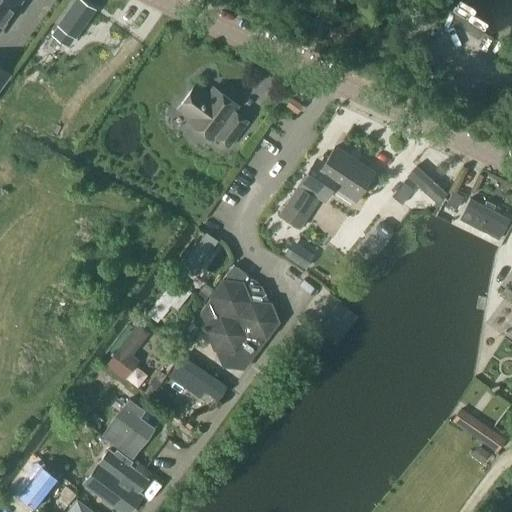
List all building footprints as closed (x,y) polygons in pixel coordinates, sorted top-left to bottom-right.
[(0,0),(0,27),(19,0),(0,0)] [(76,36),(96,8),(84,0),(75,0),(59,24),(57,23),(34,56),(48,66),(71,33),(76,36)] [(0,86),(10,73),(0,66),(0,86)] [(35,73),(27,67),(20,79),(27,84),(35,73)] [(229,144),(247,120),(234,110),(236,107),(218,93),(214,98),(196,84),(182,104),(195,114),(190,121),(213,138),(216,134),(229,144)] [(76,100),(62,89),(51,104),(65,115),(76,100)] [(350,157),(335,147),(318,173),(310,168),(300,183),(319,196),(328,182),(355,200),(372,174),(369,172),(370,171),(360,165),(360,166),(349,158),(350,157)] [(318,199),(298,186),(279,214),(299,227),(318,199)] [(463,195),(452,189),(445,201),(456,208),(463,195)] [(485,203),(471,196),(459,219),(501,240),(511,217),(494,208),(496,204),(487,199),(485,203)] [(205,230),(180,266),(192,275),(206,255),(210,257),(216,250),(212,247),(218,239),(205,230)] [(264,285),(236,265),(213,296),(214,298),(203,313),(211,330),(210,331),(217,350),(219,350),(225,366),(245,369),(268,338),(269,338),(281,321),(273,302),(271,302),(264,285)] [(191,291),(174,277),(146,312),(157,321),(170,303),(177,308),(191,291)] [(212,286),(205,281),(196,294),(204,300),(212,286)] [(199,323),(192,319),(182,334),(188,338),(191,337),(193,332),(199,323)] [(149,331),(137,322),(105,363),(124,378),(139,358),(132,354),(149,331)] [(182,353),(167,374),(199,396),(204,390),(217,399),(227,384),(182,353)] [(154,377),(145,389),(152,394),(159,384),(161,382),(154,377)] [(152,394),(151,396),(165,405),(173,394),(159,384),(152,394)] [(90,408),(76,395),(67,407),(82,419),(90,408)] [(145,409),(129,397),(101,434),(132,457),(155,427),(140,416),(145,409)] [(486,424),(460,407),(451,420),(477,437),(486,424)] [(478,444),(471,455),(482,463),(490,453),(478,444)] [(106,447),(80,483),(118,511),(128,511),(142,494),(138,491),(147,478),(106,447)] [(35,461),(12,492),(36,510),(59,480),(35,461)] [(61,511),(69,500),(60,494),(47,511),(61,511)] [(69,509),(66,511),(95,511),(77,498),(69,509)]
